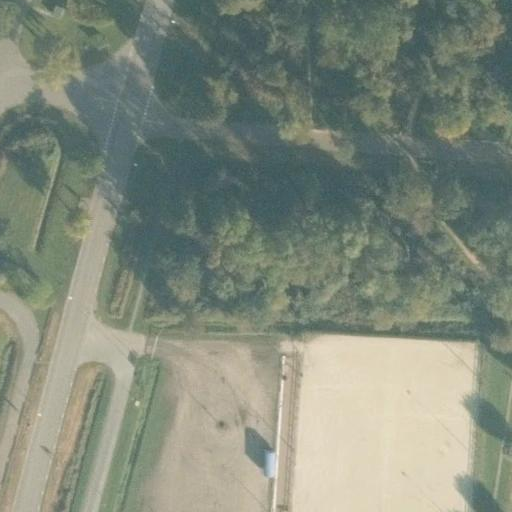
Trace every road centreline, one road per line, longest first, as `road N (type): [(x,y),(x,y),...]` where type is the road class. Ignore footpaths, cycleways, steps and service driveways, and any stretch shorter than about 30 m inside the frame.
road 1 (unclassified): [(511,155),(184,121),(130,108)]
road 2 (secondary): [(71,335),(130,108)]
road 3 (unclassified): [(89,511),(123,350),(71,335)]
road 4 (secondary): [(24,511),(71,335)]
road 5 (unclassified): [(0,460),(28,346),(18,309),(0,300)]
road 6 (unclassified): [(0,79),(130,108)]
